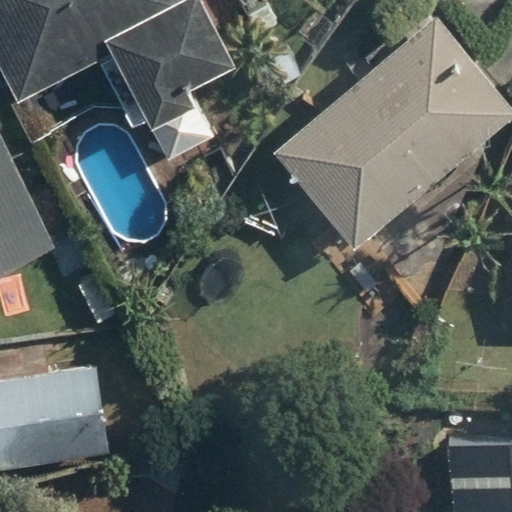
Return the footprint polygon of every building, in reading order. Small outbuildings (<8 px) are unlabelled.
[(0,0),(0,84),(3,91),(95,44),(135,122),(152,114),(170,149),(211,128),(186,79),(220,61),(188,0),(0,0)] [(508,100),(422,3),(266,140),(352,237),(508,100)] [(0,133),(0,262),(53,236),(0,133)] [(95,365),(0,375),(0,470),(106,458),(95,365)] [(470,511),(511,511),(511,429),(430,431),(430,511),(470,511)]
